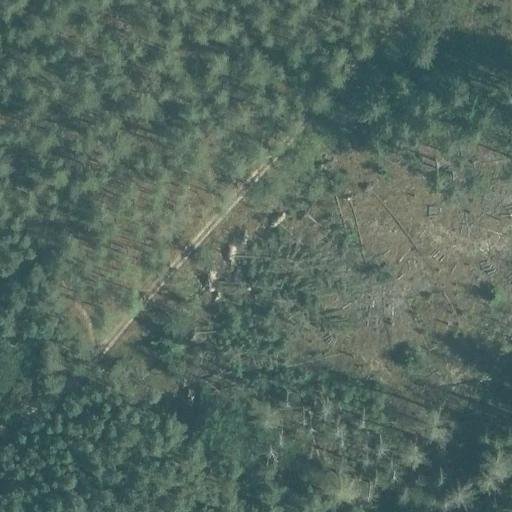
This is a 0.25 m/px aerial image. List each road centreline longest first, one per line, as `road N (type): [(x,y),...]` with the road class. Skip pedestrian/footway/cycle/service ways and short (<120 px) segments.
road 1 (track): [(99,352),(420,0)]
road 2 (track): [(99,352),(0,426)]
